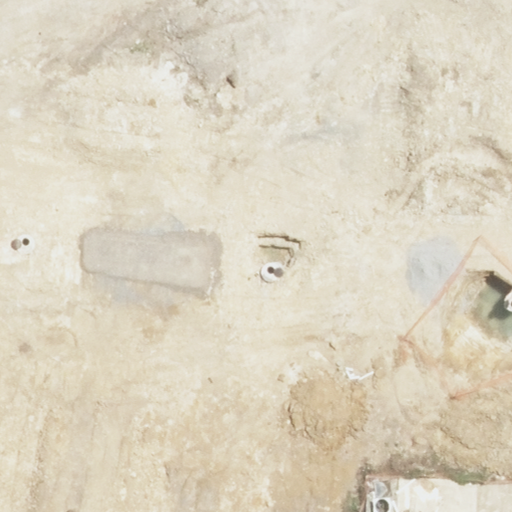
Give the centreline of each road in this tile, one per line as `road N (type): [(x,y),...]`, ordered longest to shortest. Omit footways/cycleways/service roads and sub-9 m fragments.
road 1 (residential): [(124,511),(168,107)]
road 2 (residential): [(168,107),(404,133)]
road 3 (residential): [(0,88),(168,107)]
road 4 (residential): [(404,133),(419,0)]
